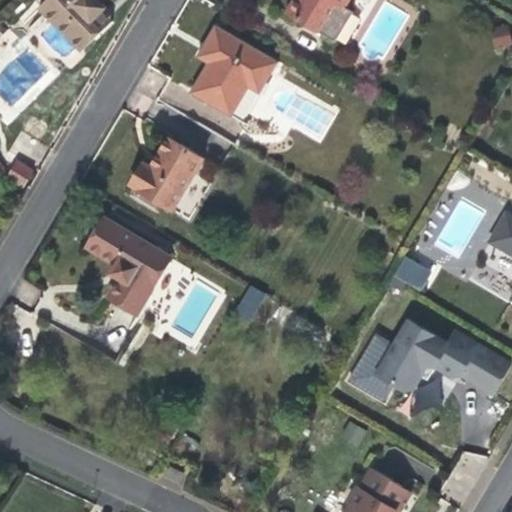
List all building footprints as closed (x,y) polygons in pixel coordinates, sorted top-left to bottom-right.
[(53,23),(75,44),(82,52),(102,32),(93,22),(103,12),(107,7),(103,3),(100,0),(47,0),(39,8),(53,23)] [(344,8),(349,0),(293,0),(286,13),(336,42),(353,13),(344,8)] [(93,22),(102,32),(113,21),(106,15),(103,12),(93,22)] [(71,48),(75,44),(53,23),(45,31),(47,34),(45,36),(45,45),(51,52),(60,53),(62,51),(68,56),(74,51),(71,48)] [(495,49),(511,45),(506,25),(490,29),(495,49)] [(266,82),(278,62),(216,26),(204,46),(215,52),(209,63),(191,92),(232,116),(249,87),(256,76),(266,82)] [(215,52),(204,46),(201,51),(198,57),(209,63),(215,52)] [(260,93),(266,82),(256,76),(249,87),(260,93)] [(130,184),(172,210),(204,159),(169,138),(157,157),(151,166),(144,162),(130,184)] [(9,181),(21,188),(31,172),(18,165),(9,181)] [(511,216),(506,213),(501,221),(501,233),(494,245),(511,256),(511,296),(510,299),(511,300),(511,216)] [(138,314),(172,258),(105,218),(88,247),(116,264),(113,269),(111,273),(120,278),(109,297),(138,314)] [(501,233),(501,221),(489,242),(494,245),(501,233)] [(400,280),(394,276),(390,283),(396,287),(400,280)] [(407,284),(400,280),(396,287),(402,291),(407,284)] [(246,300),(259,308),(268,295),(254,286),(246,300)] [(251,321),(259,308),(246,300),(238,313),(251,321)] [(449,344),(408,320),(393,345),(376,374),(393,384),(404,391),(412,389),(420,375),(424,365),(429,366),(437,368),(452,377),(460,375),(492,394),(510,364),(468,339),(462,348),(450,342),(449,344)] [(456,332),(450,342),(462,348),(468,339),(456,332)] [(383,402),(393,384),(376,374),(393,345),(376,335),(348,381),(383,402)] [(452,476),(474,486),(486,459),(464,449),(452,476)] [(170,467),(165,477),(179,483),(183,473),(170,467)] [(396,511),(397,511),(398,511),(399,511),(411,493),(371,469),(360,488),(358,486),(348,502),(351,504),(345,511),(396,511)]
